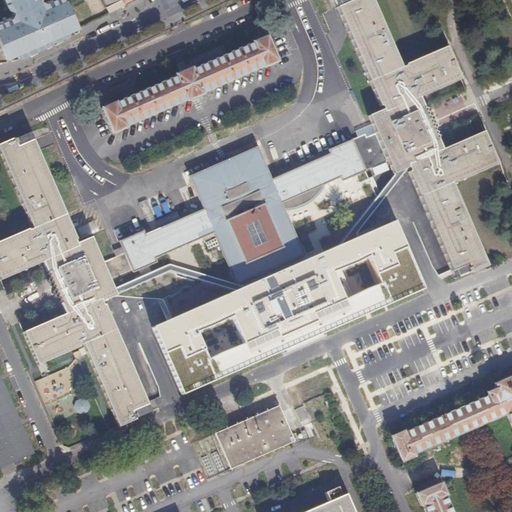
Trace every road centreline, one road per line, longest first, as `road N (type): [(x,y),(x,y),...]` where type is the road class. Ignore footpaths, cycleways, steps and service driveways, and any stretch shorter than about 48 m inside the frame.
road 1 (unknown): [(326,294),(334,272),(401,232),(340,99)]
road 2 (tertiary): [(167,10),(0,90)]
road 3 (unknown): [(326,294),(280,300),(266,310),(222,359),(215,396)]
